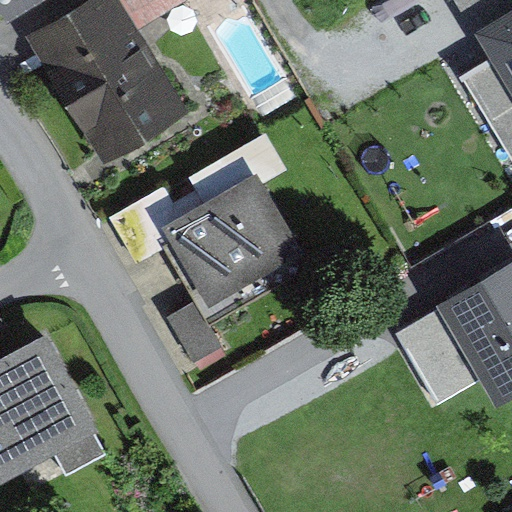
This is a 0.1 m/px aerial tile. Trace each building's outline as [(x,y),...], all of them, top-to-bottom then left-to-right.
[(0,0),(0,13),(1,16),(46,0),(0,0)] [(133,0),(92,0),(34,38),(117,165),(203,108),(140,9),(133,0)] [(134,0),(140,9),(153,0),(134,0)] [(511,19),(496,29),(511,55),(479,75),(511,129),(511,19)] [(222,203),(180,226),(189,243),(222,306),(316,256),(274,176),(222,203)] [(180,226),(222,203),(213,187),(181,205),(171,186),(123,212),(151,264),(189,243),(180,226)] [(511,266),(454,301),(511,399),(511,266)] [(233,349),(212,305),(181,320),(202,364),(233,349)] [(65,318),(0,354),(0,479),(67,443),(82,470),(122,447),(109,424),(120,417),(65,318)]
